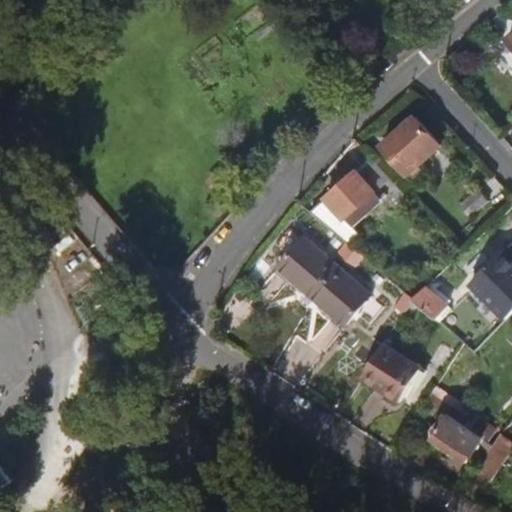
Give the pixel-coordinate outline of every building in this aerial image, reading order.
[(412,175),(444,148),(421,120),(388,147),(412,175)] [(352,220),(395,180),(374,159),(317,214),(355,248),(367,236),(352,220)] [(223,192),(237,176),(227,167),(212,182),(223,192)] [(472,220),(492,203),(481,191),(461,207),(472,220)] [(40,221),(56,207),(44,193),(18,215),(40,240),(49,232),(40,221)] [(317,297),(344,269),(307,237),(282,266),(317,297)] [(511,318),(511,252),(509,250),(475,282),(511,320),(511,318)] [(350,326),(376,296),(344,269),(317,297),(350,326)] [(462,323),(427,292),(417,302),(454,333),(462,323)] [(402,405),(424,372),(387,347),(366,380),(402,405)] [(141,393),(138,367),(128,368),(128,372),(106,374),(113,433),(134,430),(130,394),(141,393)] [(498,443),(451,413),(435,438),(456,452),(463,442),(478,452),(482,446),(491,452),(498,443)] [(487,486),(510,451),(498,443),(491,452),(474,478),(487,486)]
